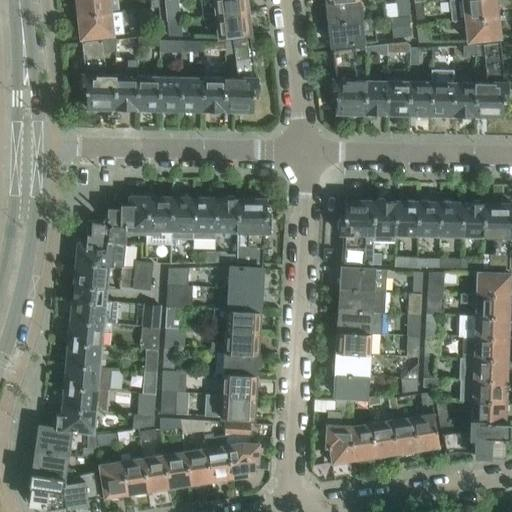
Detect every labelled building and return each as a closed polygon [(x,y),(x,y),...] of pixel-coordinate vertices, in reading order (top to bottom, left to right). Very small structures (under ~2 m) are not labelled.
[(119,13),(117,0),(74,0),(75,5),(77,8),(78,17),(119,13)] [(180,19),(177,0),(168,0),(164,0),(166,20),(167,20),(167,22),(175,21),(175,20),(180,19)] [(248,12),(246,0),(213,0),(216,16),(248,12)] [(361,20),(359,0),(352,0),(327,3),(328,12),(326,14),(327,20),(329,23),(329,24),(361,20)] [(408,0),(396,0),(398,16),(410,15),(408,0)] [(496,0),(454,0),(450,1),(452,21),(466,20),(498,16),(496,5),(497,4),(496,0)] [(425,24),(425,22),(424,4),(414,5),(416,25),(425,24)] [(160,12),(159,6),(155,7),(155,12),(152,13),(154,29),(162,27),(160,12)] [(249,21),(248,12),(216,16),(218,36),(250,33),(250,31),(251,29),(251,23),(249,21)] [(121,33),(119,13),(78,17),(79,26),(78,28),(79,35),(80,36),(80,38),(121,33)] [(398,16),(397,16),(399,37),(413,35),(412,31),(410,15),(398,16)] [(499,25),(498,16),(466,20),(468,41),(500,37),(500,34),(501,33),(500,27),(499,25)] [(363,31),(361,20),(329,24),(329,26),(328,29),(328,34),(330,36),(331,45),(376,40),(375,30),(363,31)] [(177,35),(175,21),(167,22),(169,35),(177,35)] [(431,41),(429,24),(429,22),(425,22),(425,24),(416,25),(418,41),(431,41)] [(159,39),(160,39),(160,33),(138,35),(138,45),(159,45),(159,39)] [(114,108),(114,75),(106,75),(103,51),(116,51),(116,47),(115,47),(115,38),(81,43),(85,75),(81,75),(81,79),(79,82),(79,87),(81,89),(81,93),(86,93),(86,108),(114,108)] [(255,78),(250,38),(225,41),(224,50),(225,50),(225,54),(236,53),(240,77),(224,77),(223,111),(225,111),(225,110),(253,110),(253,95),(258,96),(258,92),(260,89),(260,84),(258,82),(258,78),(255,78)] [(181,50),(181,39),(160,39),(159,39),(159,45),(159,51),(182,52),(182,50),(181,50)] [(203,51),(203,41),(203,40),(181,39),(181,50),(182,50),(203,51)] [(224,50),(225,41),(221,41),(209,41),(209,49),(224,50)] [(410,47),(410,44),(407,41),(388,43),(388,51),(410,52),(410,47)] [(505,83),(500,42),(476,45),(475,55),(475,60),(475,61),(485,60),(486,67),(486,82),(475,82),(474,116),(475,116),(503,116),(503,101),(508,101),(509,97),(511,95),(510,89),(509,87),(509,83),(505,83)] [(379,57),(377,44),(365,46),(366,59),(379,57)] [(448,54),(448,46),(448,45),(432,45),(432,54),(448,54)] [(464,46),(463,55),(475,55),(476,45),(464,46)] [(410,52),(410,64),(418,64),(419,47),(410,47),(410,52)] [(365,114),(365,80),(355,79),(353,60),(357,60),(355,48),(332,50),(336,79),(332,79),(332,83),(330,86),(330,90),(332,93),(332,98),(336,98),(336,112),(364,113),(364,114),(365,114)] [(114,108),(114,109),(117,109),(119,111),(124,111),(126,109),(136,109),(136,76),(137,59),(126,59),(126,75),(114,75),(114,108)] [(158,109),(158,76),(136,76),(136,109),(137,109),(137,108),(147,109),(149,110),(154,111),(157,109),(158,109)] [(180,109),(180,76),(158,76),(158,109),(168,109),(170,111),(176,111),(179,109),(180,109)] [(202,110),(202,77),(180,76),(180,109),(183,109),(185,111),(190,111),(193,110),(202,110)] [(223,111),(224,77),(202,77),(202,110),(202,111),(213,111),(215,113),(220,113),(222,111),(223,111)] [(387,114),(387,80),(365,80),(365,114),(366,114),(368,116),(374,116),(377,114),(387,114)] [(408,114),(409,81),(387,80),(387,114),(387,113),(396,114),(398,116),(404,116),(407,114),(408,114)] [(430,114),(431,81),(409,81),(408,114),(416,114),(420,116),(426,116),(429,114),(430,114)] [(452,116),(453,81),(431,81),(430,114),(432,114),(434,116),(441,116),(443,114),(452,114),(452,116)] [(474,116),(475,82),(453,81),(452,116),(462,116),(464,118),(470,118),(472,116),(474,116)] [(172,229),(173,197),(168,196),(166,195),(161,195),(159,196),(152,196),(152,193),(127,192),(127,197),(130,197),(130,204),(129,210),(133,210),(133,211),(148,212),(147,233),(161,233),(161,229),(172,229)] [(172,229),(171,238),(193,238),(193,229),(194,197),(191,197),(189,196),(183,195),(182,197),(173,197),(172,229)] [(215,230),(216,197),(215,197),(215,198),(206,197),(204,196),(198,196),(196,197),(194,197),(193,229),(215,230)] [(237,231),(238,198),(236,197),(234,196),(227,196),(225,197),(216,197),(215,230),(237,231)] [(266,199),(238,198),(237,231),(237,262),(263,263),(264,232),(270,232),(271,228),(272,227),(273,220),(270,219),(270,214),(266,214),(266,199)] [(374,233),(375,200),(366,200),(362,200),(362,199),(361,199),(352,198),(345,205),(343,206),(342,208),(342,215),(340,215),(340,219),(338,221),(338,227),(340,229),(340,234),(343,234),(342,263),(373,264),(374,254),(373,254),(374,233)] [(374,233),(374,240),(395,241),(395,233),(396,201),(386,200),(384,198),(378,198),(376,200),(375,200),(374,233)] [(417,234),(418,202),(414,202),(412,200),(408,200),(406,202),(396,201),(395,233),(417,234)] [(439,234),(440,202),(430,202),(428,200),(422,200),(420,202),(418,202),(417,234),(439,234)] [(484,235),(485,203),(485,202),(482,202),(480,201),(473,200),(472,202),(462,201),(462,234),(484,235)] [(462,234),(462,201),(462,203),(451,202),(450,201),(444,201),(442,202),(440,202),(439,234),(462,234)] [(129,210),(130,204),(107,203),(107,218),(101,223),(109,228),(108,242),(116,243),(127,243),(126,242),(126,232),(147,233),(148,212),(133,211),(133,210),(129,210)] [(511,212),(511,203),(485,203),(484,235),(494,235),(493,252),(509,253),(509,237),(511,236),(511,218),(511,219),(511,212)] [(109,228),(101,223),(87,222),(86,243),(92,244),(91,247),(93,247),(91,263),(109,265),(109,264),(113,265),(113,264),(122,265),(124,265),(127,243),(116,243),(108,242),(109,228)] [(106,294),(109,265),(91,263),(93,247),(91,247),(92,244),(86,243),(79,243),(79,240),(73,240),(72,266),(76,266),(75,272),(73,275),(73,281),(74,283),(74,291),(106,294)] [(215,261),(215,250),(193,251),(193,252),(192,252),(192,262),(215,261)] [(224,251),(215,250),(215,261),(228,262),(228,254),(224,251)] [(192,262),(192,252),(171,252),(171,262),(192,262)] [(509,268),(509,253),(493,252),(490,252),(489,267),(509,268)] [(389,255),(374,254),(373,264),(389,265),(389,255)] [(394,264),(394,265),(417,267),(417,266),(417,257),(395,256),(394,264)] [(439,266),(439,257),(417,257),(417,266),(439,266)] [(461,266),(461,258),(439,257),(439,266),(461,266)] [(483,258),(461,258),(461,266),(483,267),(483,258)] [(153,261),(142,260),(135,259),(135,260),(127,259),(126,265),(126,267),(135,268),(132,287),(150,289),(153,261)] [(126,267),(126,265),(124,265),(122,265),(122,266),(120,286),(132,287),(135,268),(126,267)] [(261,278),(262,268),(230,266),(228,287),(228,288),(261,290),(261,288),(263,286),(264,280),(261,278)] [(187,286),(187,285),(188,267),(168,267),(167,284),(187,286)] [(373,290),(375,269),(342,267),(341,276),(339,279),(339,284),(341,287),(341,288),(373,290)] [(412,292),(422,293),(423,271),(413,270),(413,271),(412,292)] [(443,294),(444,271),(428,271),(427,293),(443,294)] [(509,276),(510,273),(478,272),(477,293),(477,294),(508,296),(509,286),(511,284),(511,278),(509,276)] [(191,307),(193,286),(193,285),(187,285),(187,286),(167,284),(166,306),(191,307)] [(261,292),(261,290),(228,288),(228,287),(220,286),(218,308),(218,309),(259,311),(259,302),(262,299),(262,294),(261,292)] [(385,291),(373,290),(341,288),(341,290),(338,292),(338,298),(340,301),(339,310),(372,312),(384,312),(385,291)] [(115,322),(117,301),(105,300),(106,294),(74,291),(73,299),(70,302),(69,307),(71,310),(70,320),(103,323),(103,321),(115,322)] [(421,314),(422,293),(412,292),(409,292),(408,313),(421,314)] [(508,304),(508,296),(477,294),(477,293),(460,292),(460,301),(477,302),(476,315),(476,316),(507,317),(507,315),(510,312),(510,307),(508,304)] [(442,313),(443,294),(427,293),(426,315),(436,315),(436,313),(442,313)] [(148,303),(146,326),(142,325),(141,327),(159,329),(160,305),(148,303)] [(190,328),(191,307),(166,306),(165,327),(182,328),(182,327),(190,328)] [(259,320),(259,311),(218,309),(218,308),(214,308),(214,317),(227,318),(226,331),(258,333),(258,331),(259,328),(260,322),(259,320)] [(371,333),(372,312),(339,310),(339,319),(337,321),(336,327),(338,329),(338,331),(371,333)] [(408,313),(407,335),(420,336),(421,314),(408,313)] [(507,318),(507,317),(476,316),(476,315),(466,314),(465,336),(463,335),(463,337),(507,339),(507,328),(509,327),(509,320),(507,318)] [(435,334),(436,315),(426,315),(425,336),(440,336),(441,334),(435,334)] [(101,345),(103,323),(70,320),(69,329),(68,331),(67,337),(68,339),(68,341),(101,345)] [(158,351),(159,329),(141,327),(140,347),(146,348),(150,348),(149,350),(158,351)] [(181,348),(182,328),(165,327),(164,348),(180,349),(180,348),(181,348)] [(258,334),(258,333),(226,331),(225,342),(212,341),(211,350),(216,351),(257,354),(257,344),(259,342),(259,336),(258,334)] [(369,354),(371,333),(338,331),(338,333),(336,335),(335,341),(337,343),(337,352),(369,354)] [(419,356),(420,336),(407,335),(406,356),(419,356)] [(440,349),(440,336),(425,336),(424,357),(434,357),(434,356),(440,356),(447,356),(447,349),(440,349)] [(507,347),(507,339),(463,337),(462,358),(506,360),(506,357),(508,355),(508,349),(507,347)] [(99,359),(101,345),(68,341),(68,343),(66,345),(65,351),(67,354),(66,363),(105,367),(105,366),(106,359),(99,359)] [(146,348),(144,369),(157,371),(158,351),(149,350),(150,348),(146,348)] [(179,370),(180,349),(164,348),(163,369),(179,370)] [(257,355),(257,354),(216,351),(215,372),(223,373),(255,375),(256,366),(258,363),(258,358),(257,355)] [(368,376),(369,354),(337,352),(336,361),(334,364),(334,370),(336,372),(336,374),(368,376)] [(434,377),(434,357),(424,357),(423,378),(442,379),(442,377),(434,377)] [(508,363),(506,360),(462,358),(461,378),(474,378),(474,380),(505,382),(506,371),(508,369),(508,363)] [(418,379),(418,361),(401,377),(409,377),(409,378),(418,379)] [(110,367),(105,366),(105,367),(66,363),(65,372),(63,375),(62,380),(64,383),(64,385),(107,389),(110,367)] [(155,394),(157,371),(144,369),(142,392),(147,392),(147,393),(155,394)] [(255,384),(255,375),(223,373),(222,394),(254,396),(254,394),(256,392),(256,386),(255,384)] [(171,375),(162,374),(162,391),(170,391),(170,390),(171,375)] [(367,396),(368,376),(336,374),(336,375),(333,378),(333,384),(335,386),(334,396),(355,397),(367,398),(367,396)] [(417,389),(418,379),(409,378),(409,377),(401,377),(402,392),(417,389)] [(441,387),(442,379),(423,378),(423,386),(441,387)] [(461,378),(460,400),(473,401),(504,402),(504,400),(506,398),(507,392),(505,389),(505,382),(474,380),(474,378),(461,378)] [(62,389),(61,395),(63,397),(62,407),(94,411),(105,412),(107,389),(64,385),(64,387),(62,389)] [(175,412),(176,392),(176,391),(170,390),(170,391),(162,391),(160,412),(175,412)] [(420,392),(421,393),(422,402),(432,400),(431,390),(420,392)] [(155,409),(155,394),(147,393),(146,408),(155,409)] [(254,398),(254,396),(222,394),(221,416),(253,418),(253,408),(255,406),(255,401),(254,398)] [(381,403),(380,396),(380,394),(367,396),(367,398),(367,402),(368,405),(369,405),(381,403)] [(349,425),(350,425),(351,400),(335,399),(335,400),(336,400),(335,412),(328,411),(327,430),(325,432),(325,438),(326,440),(326,446),(328,446),(329,449),(330,449),(332,462),(354,458),(349,425)] [(504,403),(504,402),(473,401),(472,418),(470,418),(469,421),(504,422),(504,414),(506,412),(506,406),(504,403)] [(446,404),(437,404),(436,404),(439,420),(449,421),(448,420),(446,404)] [(92,432),(94,411),(62,407),(61,414),(56,413),(55,427),(73,429),(92,432)] [(438,445),(433,412),(412,416),(417,448),(418,448),(421,450),(427,449),(429,446),(438,445)] [(154,424),(154,415),(134,413),(132,428),(154,424)] [(181,426),(180,418),(160,416),(160,430),(181,426)] [(417,448),(412,416),(391,419),(396,452),(405,450),(408,452),(413,451),(416,449),(417,448)] [(203,430),(201,419),(180,418),(181,426),(182,433),(203,430)] [(209,419),(201,419),(203,430),(205,447),(206,447),(211,480),(220,478),(223,480),(229,479),(231,477),(233,477),(227,444),(226,444),(225,434),(212,437),(209,420),(209,419)] [(396,452),(391,419),(370,422),(375,455),(377,455),(380,456),(385,455),(387,453),(396,452)] [(509,423),(504,422),(469,421),(469,431),(457,430),(454,430),(452,420),(448,420),(449,421),(439,420),(445,454),(456,452),(474,453),(474,456),(488,456),(488,455),(502,455),(503,441),(504,441),(504,438),(509,438),(509,435),(511,433),(511,428),(509,425),(509,423)] [(248,435),(249,423),(225,421),(225,434),(226,444),(227,444),(233,477),(253,473),(253,463),(254,463),(254,461),(257,461),(257,457),(259,455),(260,450),(258,447),(258,443),(237,442),(238,434),(248,435)] [(375,455),(370,422),(350,425),(349,425),(354,458),(362,457),(365,459),(372,457),(374,455),(375,455)] [(69,454),(73,429),(55,427),(39,425),(38,435),(35,438),(35,444),(36,446),(36,449),(69,454)] [(156,437),(155,429),(155,428),(138,431),(140,440),(156,437)] [(128,430),(117,431),(119,440),(129,438),(128,430)] [(115,432),(105,433),(107,444),(117,443),(115,432)] [(83,446),(82,455),(99,457),(98,448),(83,446)] [(206,447),(205,447),(185,450),(190,483),(191,482),(194,484),(200,483),(202,481),(211,480),(206,447)] [(67,467),(69,454),(36,449),(35,451),(33,453),(32,459),(34,461),(32,473),(65,478),(65,477),(65,475),(73,475),(74,468),(67,467)] [(190,483),(185,450),(164,454),(169,486),(170,486),(173,487),(179,486),(182,484),(190,483)] [(169,486),(164,454),(142,457),(147,489),(157,488),(159,490),(165,489),(168,486),(169,486)] [(142,457),(121,460),(126,493),(136,491),(139,493),(144,492),(147,490),(147,489),(142,457)] [(126,493),(121,460),(101,464),(106,496),(107,496),(110,497),(115,497),(118,494),(126,493)] [(30,473),(26,497),(30,503),(43,504),(43,506),(46,506),(46,509),(50,508),(53,510),(58,509),(61,507),(65,506),(66,506),(67,506),(67,508),(87,505),(86,499),(100,497),(97,478),(96,471),(73,475),(65,475),(65,477),(65,478),(32,473),(30,473)]
